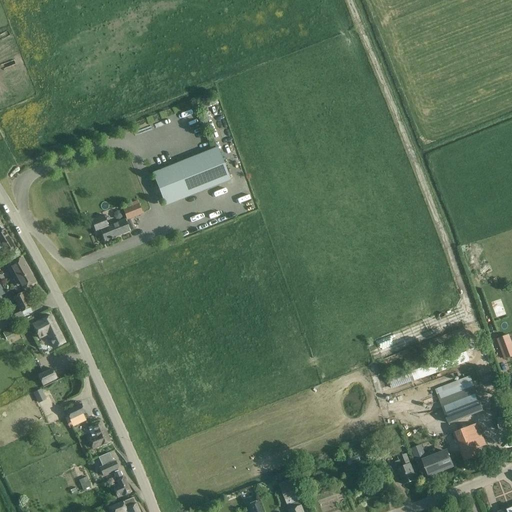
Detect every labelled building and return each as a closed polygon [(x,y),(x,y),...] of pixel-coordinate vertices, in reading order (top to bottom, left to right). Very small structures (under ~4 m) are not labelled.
[(152,174),(164,204),(229,179),(217,148),(152,174)] [(126,220),(142,214),(137,201),(130,204),(131,207),(123,210),(126,220)] [(100,230),(104,241),(130,231),(125,219),(107,226),(103,215),(91,220),(96,232),(100,230)] [(0,225),(1,225),(0,222),(0,247),(1,247),(2,247),(2,246),(7,253),(15,248),(4,229),(2,230),(0,226),(0,225)] [(21,284),(23,288),(35,281),(21,257),(10,264),(6,267),(17,286),(21,284)] [(14,297),(21,311),(30,306),(23,292),(14,297)] [(47,333),(55,347),(65,342),(51,314),(32,324),(39,338),(47,333)] [(6,340),(19,334),(15,327),(3,333),(6,340)] [(511,356),(511,342),(509,334),(497,339),(504,360),(511,356)] [(57,379),(51,368),(37,375),(42,386),(57,379)] [(413,371),(391,378),(394,387),(416,379),(413,371)] [(470,376),(434,389),(448,424),(484,411),(470,376)] [(34,392),(39,402),(45,400),(40,389),(34,392)] [(497,399),(502,416),(498,417),(500,423),(511,419),(511,417),(506,396),(497,399)] [(66,411),(73,427),(86,422),(82,414),(85,413),(81,404),(66,411)] [(89,439),(93,448),(110,441),(101,421),(88,427),(92,437),(89,439)] [(453,433),(464,461),(480,454),(478,448),(486,445),(477,423),(453,433)] [(396,449),(403,446),(399,436),(392,439),(396,449)] [(382,458),(395,453),(392,445),(379,450),(382,458)] [(416,460),(425,456),(421,446),(412,449),(416,460)] [(112,487),(117,498),(122,495),(123,496),(130,492),(124,477),(122,478),(119,471),(118,472),(116,468),(118,467),(115,460),(113,461),(109,452),(98,457),(102,466),(99,467),(102,475),(110,472),(113,470),(115,473),(114,474),(117,480),(116,481),(118,484),(112,487)] [(452,465),(448,452),(423,462),(428,475),(452,465)] [(397,468),(403,485),(417,479),(410,463),(406,453),(397,457),(398,460),(395,462),(397,468)] [(301,471),(296,473),(301,485),(305,483),(301,471)] [(286,504),(299,499),(302,498),(294,476),(278,482),(286,504)] [(91,487),(87,477),(79,480),(83,490),(91,487)] [(122,502),(108,507),(109,511),(139,511),(137,504),(134,498),(125,501),(122,502)] [(286,504),(289,511),(303,511),(301,505),(299,499),(286,504)] [(249,505),(252,511),(262,511),(259,501),(249,505)]
